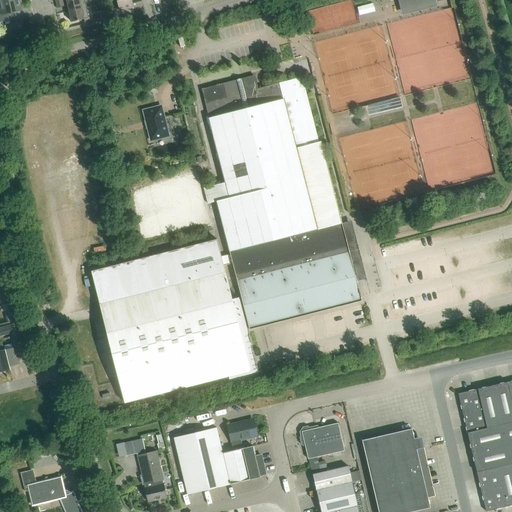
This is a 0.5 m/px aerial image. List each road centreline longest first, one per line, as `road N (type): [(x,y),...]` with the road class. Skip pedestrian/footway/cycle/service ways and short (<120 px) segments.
road 1 (residential): [(0,95),(30,61),(233,0)]
road 2 (unclassified): [(288,491),(275,437),(279,418),(294,407),(435,373)]
road 3 (residential): [(57,373),(0,166)]
road 4 (unclassified): [(465,511),(435,373)]
